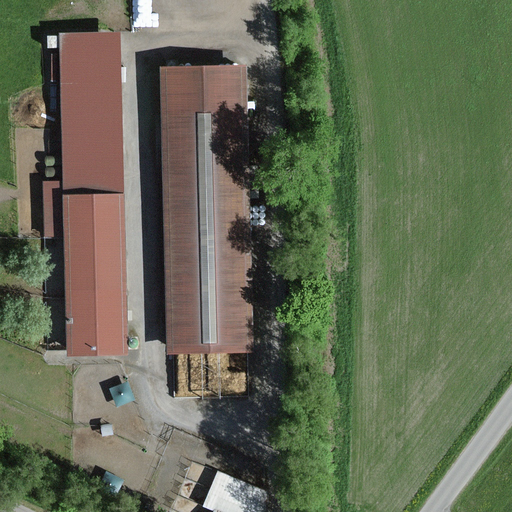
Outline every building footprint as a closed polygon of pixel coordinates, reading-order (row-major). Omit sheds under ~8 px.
[(137,0),(137,20),(169,20),(168,0),(137,0)] [(129,356),(121,32),(60,34),(63,181),(43,182),(44,238),(65,238),(68,357),(129,356)] [(247,65),(160,67),(160,75),(153,75),(154,113),(161,113),(167,355),(254,353),(247,65)] [(250,389),(249,363),(214,365),(216,391),(250,389)] [(128,381),(109,389),(117,408),(136,400),(128,381)] [(114,436),(112,424),(100,426),(103,438),(114,436)] [(106,472),(97,490),(116,499),(125,481),(106,472)] [(267,511),(268,493),(218,472),(203,507),(214,511),(267,511)]
